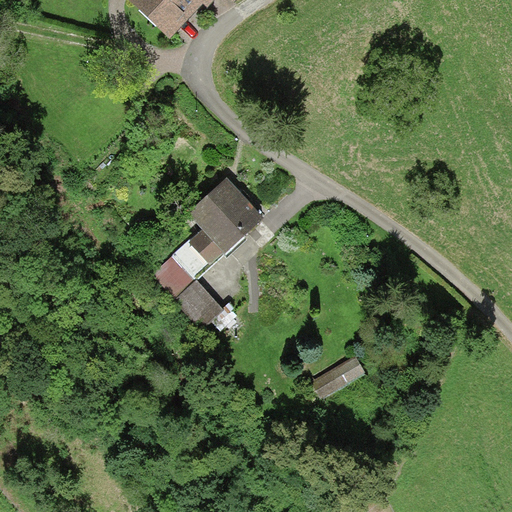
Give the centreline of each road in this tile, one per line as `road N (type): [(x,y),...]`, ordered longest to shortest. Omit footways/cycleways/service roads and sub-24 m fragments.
road 1 (residential): [(511,323),(419,244),(242,128),(207,86),(199,58),(210,34),(265,0)]
road 2 (track): [(199,58),(151,57),(0,20)]
